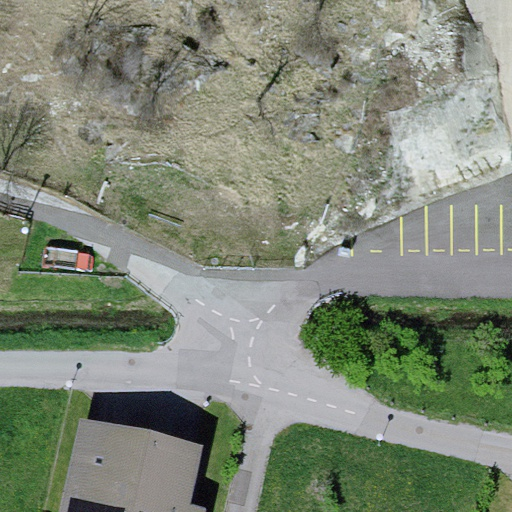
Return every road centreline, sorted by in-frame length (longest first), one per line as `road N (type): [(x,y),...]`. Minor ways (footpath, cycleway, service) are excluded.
road 1 (residential): [(511,455),(276,390),(235,346)]
road 2 (residential): [(235,346),(178,289),(86,228),(0,192)]
road 3 (residential): [(235,346),(159,371),(0,363)]
